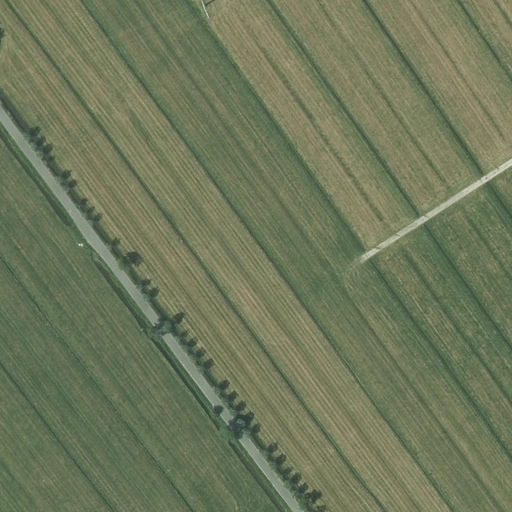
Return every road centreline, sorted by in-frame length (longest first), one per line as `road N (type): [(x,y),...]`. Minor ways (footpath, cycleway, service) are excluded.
road 1 (unclassified): [(299,511),(0,113)]
road 2 (track): [(367,257),(511,163)]
